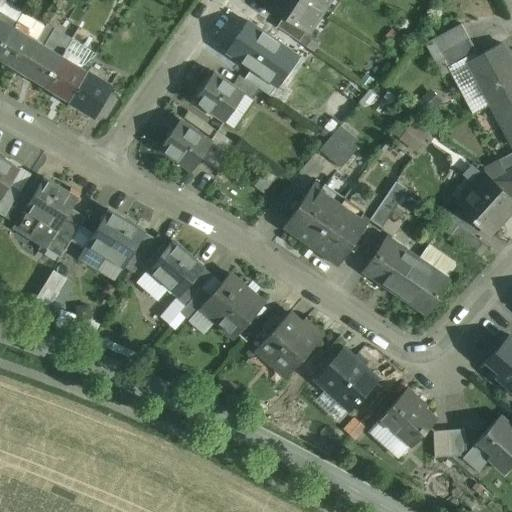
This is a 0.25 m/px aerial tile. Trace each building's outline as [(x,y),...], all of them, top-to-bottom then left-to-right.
[(325,8),(312,0),(263,0),(262,1),(308,32),(309,31),(305,29),(320,7),(324,10),(325,8)] [(312,0),(325,8),(326,7),(322,4),(324,0),(312,0)] [(61,16),(55,12),(38,40),(44,44),(55,27),(61,16)] [(79,27),(61,16),(55,27),(73,38),(79,27)] [(0,46),(13,25),(0,17),(0,46)] [(290,49),(249,21),(228,51),(254,68),(278,85),(289,67),(282,62),(290,49)] [(462,22),(435,37),(450,65),(477,51),(462,22)] [(38,40),(13,25),(0,46),(0,58),(20,70),(38,40)] [(73,38),(55,27),(44,44),(63,55),(73,38)] [(44,44),(38,40),(20,70),(44,85),(63,55),(44,44)] [(511,92),(511,61),(502,43),(469,60),(492,103),(511,92)] [(87,70),(63,55),(44,85),(69,100),(87,70)] [(278,85),(254,68),(247,78),(271,95),(278,85)] [(112,85),(87,70),(69,100),(94,115),(107,93),(112,85)] [(233,84),(214,71),(195,99),(226,121),(245,93),(233,84)] [(259,88),(240,74),(233,84),(245,93),(252,98),(259,88)] [(511,92),(492,103),(511,140),(511,92)] [(118,99),(107,93),(96,112),(106,118),(118,99)] [(211,141),(181,120),(161,148),(192,169),(201,156),(212,141),(211,141)] [(399,135),(420,153),(433,138),(413,120),(399,135)] [(362,143),(341,125),(320,149),(342,167),(362,143)] [(238,145),(218,131),(211,141),(212,141),(201,156),(221,170),(238,145)] [(511,152),(485,166),(499,176),(511,169),(511,152)] [(20,169),(0,156),(0,199),(0,200),(10,183),(20,169)] [(511,169),(499,176),(491,179),(511,198),(511,169)] [(78,197),(44,177),(31,196),(24,208),(58,229),(59,228),(72,207),(78,197)] [(511,198),(491,179),(489,177),(479,188),(474,184),(457,203),(461,206),(479,223),(491,234),(511,210),(511,198)] [(315,181),(283,227),(311,246),(343,200),(315,181)] [(397,181),(370,219),(382,227),(398,203),(408,189),(397,181)] [(10,183),(0,200),(0,199),(0,212),(5,215),(20,190),(10,183)] [(5,215),(5,216),(15,223),(24,208),(31,196),(20,190),(5,215)] [(343,200),(311,246),(339,265),(370,219),(343,200)] [(382,227),(382,228),(393,236),(410,211),(398,203),(382,227)] [(479,223),(461,206),(450,218),(459,224),(471,232),(479,223)] [(72,207),(59,228),(59,229),(47,248),(61,257),(87,216),(72,207)] [(58,229),(24,208),(15,223),(13,227),(47,248),(59,229),(59,228),(58,229)] [(145,232),(109,209),(88,243),(107,255),(124,266),(133,252),(145,232)] [(471,232),(459,224),(451,236),(476,253),(484,241),(471,232)] [(155,238),(145,232),(133,252),(143,258),(155,238)] [(143,258),(141,261),(149,268),(170,244),(158,234),(155,238),(143,258)] [(418,259),(388,239),(367,270),(397,291),(418,259)] [(204,266),(173,240),(170,244),(149,268),(180,294),(193,279),(204,266)] [(107,255),(88,243),(80,256),(99,267),(107,255)] [(448,280),(418,259),(397,291),(426,311),(448,280)] [(204,266),(193,279),(202,287),(213,274),(204,266)] [(66,280),(53,273),(37,299),(49,307),(66,280)] [(265,303),(230,273),(210,295),(201,306),(202,307),(236,336),(265,303)] [(180,294),(177,297),(186,305),(202,287),(193,279),(180,294)] [(186,305),(181,311),(190,320),(202,307),(201,306),(210,295),(202,287),(186,305)] [(320,339),(290,312),(258,348),(287,375),(320,339)] [(511,336),(510,334),(484,363),(511,388),(511,336)] [(378,379),(344,347),(316,378),(329,390),(350,409),(378,379)] [(427,406),(408,388),(382,417),(413,445),(437,418),(425,408),(427,406)] [(350,409),(329,390),(321,399),(342,418),(350,409)] [(511,424),(501,415),(479,440),(493,453),(489,457),(506,472),(511,464),(511,424)] [(366,427),(361,422),(350,434),(355,438),(366,427)] [(466,428),(449,429),(450,456),(462,455),(464,457),(469,451),(467,450),(466,428)] [(449,429),(434,430),(436,457),(450,456),(449,429)]
